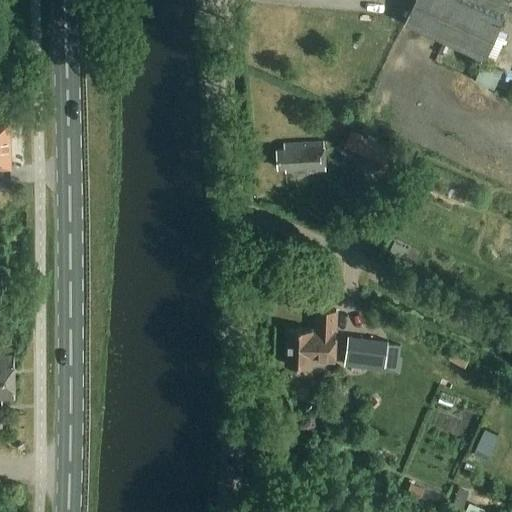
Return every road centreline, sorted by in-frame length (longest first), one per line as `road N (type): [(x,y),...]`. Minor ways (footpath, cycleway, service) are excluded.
road 1 (unclassified): [(226,511),(232,346),(207,0)]
road 2 (primary): [(68,511),(65,0)]
road 3 (track): [(225,216),(266,220),(511,335)]
